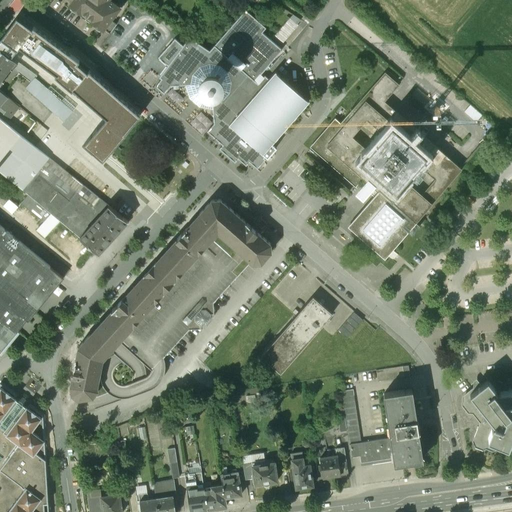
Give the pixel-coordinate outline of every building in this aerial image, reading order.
[(73,0),(70,4),(103,29),(117,10),(117,6),(109,0),(73,0)] [(139,4),(134,0),(131,5),(136,9),(139,4)] [(268,78),(264,75),(257,83),(254,80),(282,50),(262,32),(266,28),(245,10),(209,51),(189,37),(159,77),(161,79),(155,86),(164,93),(171,86),(171,85),(180,85),(185,85),(189,95),(202,107),(213,109),(213,114),(214,122),(213,122),(213,123),(207,131),(222,144),(222,145),(220,147),(219,148),(220,149),(226,154),(226,155),(227,156),(228,155),(234,161),(235,162),(236,161),(235,161),(237,159),(238,158),(239,159),(245,164),(246,165),(247,164),(248,162),(249,162),(249,161),(250,162),(256,167),(257,168),(258,167),(263,161),(265,159),(264,157),(265,156),(267,157),(276,147),(272,143),(275,139),(278,137),(278,136),(284,129),(285,129),(287,126),(294,118),(296,115),(303,108),(306,105),(309,101),(308,100),(305,98),(305,97),(302,95),(282,77),(279,74),(276,72),(275,71),(268,78)] [(140,115),(88,69),(87,71),(77,63),(79,60),(33,26),(32,28),(16,16),(0,38),(0,49),(11,57),(19,47),(56,74),(55,75),(72,91),(73,89),(106,118),(84,143),(102,160),(125,133),(140,115)] [(290,18),(275,35),(283,43),(298,25),(290,18)] [(0,49),(0,80),(11,65),(32,80),(34,77),(36,75),(11,57),(0,49)] [(459,169),(382,101),(397,85),(385,74),(340,125),(334,120),(312,146),(354,184),(361,176),(368,181),(361,189),(367,194),(368,192),(373,197),(348,225),(383,255),(459,169)] [(64,121),(72,111),(56,96),(34,77),(32,80),(25,88),(64,121)] [(18,106),(8,97),(1,105),(0,106),(11,115),(18,106)] [(11,115),(0,106),(0,117),(5,122),(11,115)] [(48,157),(7,124),(0,132),(0,171),(28,194),(38,202),(59,176),(54,172),(54,173),(43,164),(48,157)] [(77,158),(71,165),(87,178),(86,179),(98,187),(104,179),(77,158)] [(77,190),(59,176),(38,202),(60,220),(80,237),(101,213),(75,192),(77,190)] [(38,202),(28,194),(21,202),(44,221),(36,229),(45,237),(60,220),(38,202)] [(19,206),(10,198),(4,205),(13,213),(19,206)] [(149,268),(111,310),(112,311),(91,334),(90,333),(78,346),(70,384),(72,393),(78,398),(93,395),(98,388),(97,385),(103,358),(115,345),(119,340),(152,369),(156,365),(201,315),(250,260),(253,262),(261,261),(271,251),(270,242),(220,198),(211,199),(197,215),(198,216),(189,226),(188,225),(149,268)] [(101,213),(80,237),(98,252),(122,226),(127,220),(109,205),(101,213)] [(0,224),(0,347),(1,349),(26,318),(28,319),(59,282),(63,277),(0,224)] [(312,296),(262,355),(281,372),(332,313),(312,296)] [(354,311),(338,329),(347,336),(362,319),(354,311)] [(403,365),(376,369),(378,379),(404,376),(403,365)] [(511,391),(499,394),(497,396),(495,393),(497,392),(487,380),(464,397),(462,405),(468,413),(472,413),(478,421),(479,422),(472,440),(475,447),(482,449),(488,447),(506,455),(511,440),(511,391)] [(15,394),(1,383),(0,383),(0,423),(18,400),(13,397),(15,394)] [(353,389),(341,391),(350,443),(361,441),(353,389)] [(361,441),(350,443),(351,456),(360,455),(361,462),(394,457),(395,467),(424,462),(418,430),(421,429),(419,417),(416,417),(412,389),(384,393),(391,437),(361,441)] [(45,462),(43,414),(30,405),(28,408),(19,401),(18,400),(0,423),(0,464),(18,441),(45,462)] [(344,417),(338,418),(340,430),(346,429),(344,417)] [(48,506),(45,462),(18,441),(0,464),(0,470),(38,497),(29,510),(32,511),(48,511),(46,509),(48,506)] [(336,448),(327,449),(328,456),(320,457),(323,477),(340,474),(340,476),(348,475),(344,446),(336,447),(336,448)] [(175,447),(167,448),(169,462),(170,462),(177,461),(175,447)] [(301,451),(291,453),(293,467),(296,487),(305,486),(305,487),(313,486),(311,474),(314,473),(312,460),(303,462),(301,451)] [(291,455),(285,457),(287,468),(293,467),(291,455)] [(274,458),(243,464),(245,479),(252,478),(253,483),(255,483),(256,484),(263,483),(264,484),(270,483),(269,482),(278,480),(274,458)] [(177,461),(170,462),(172,477),(179,476),(177,461)] [(0,511),(19,485),(0,470),(0,511)] [(238,470),(221,473),(222,483),(225,499),(232,498),(232,496),(241,494),(239,481),(240,480),(238,470)] [(201,471),(184,474),(190,511),(207,509),(204,487),(201,471)] [(133,474),(125,475),(127,487),(134,486),(133,474)] [(174,479),(154,482),(156,497),(158,511),(175,511),(175,506),(178,506),(174,479)] [(211,486),(204,487),(207,509),(226,506),(225,499),(222,483),(211,485),(211,486)] [(32,511),(29,510),(38,497),(19,485),(0,511),(32,511)] [(120,493),(101,496),(103,511),(122,511),(122,505),(123,505),(122,500),(123,500),(123,495),(120,495),(120,493)] [(158,511),(156,497),(145,499),(144,493),(139,494),(140,499),(137,500),(138,507),(141,507),(142,511),(141,511),(140,511),(158,511)] [(103,511),(101,496),(88,498),(89,511),(103,511)]
